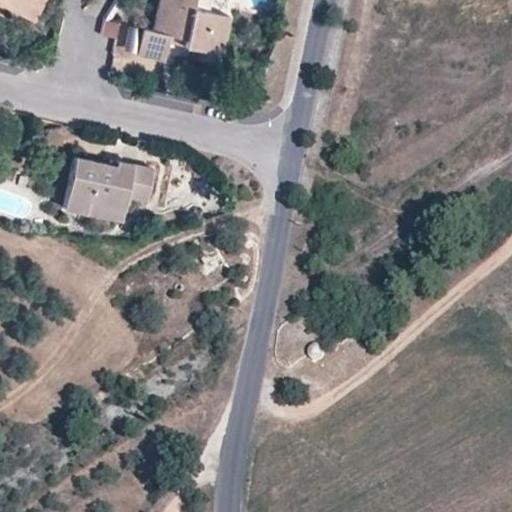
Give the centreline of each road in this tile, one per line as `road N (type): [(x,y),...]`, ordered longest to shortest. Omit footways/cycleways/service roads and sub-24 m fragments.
road 1 (track): [(0,406),(52,356),(123,264),(246,210),(274,186),(294,152)]
road 2 (unclassified): [(228,511),(240,401),(294,152)]
road 3 (track): [(240,401),(274,397),(308,408),(341,391),(511,245)]
road 4 (residential): [(294,152),(0,85)]
road 5 (residential): [(294,152),(326,0)]
road 6 (track): [(240,401),(166,511)]
